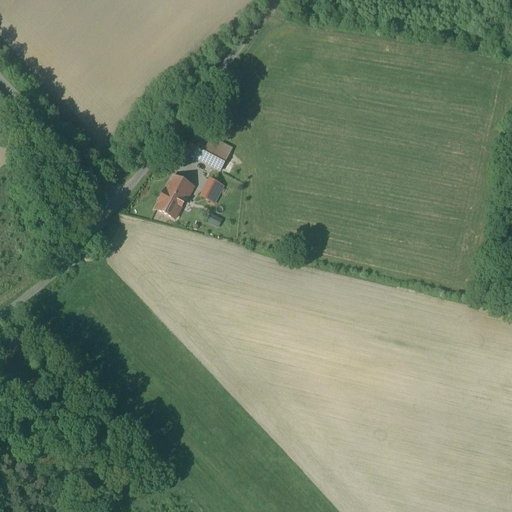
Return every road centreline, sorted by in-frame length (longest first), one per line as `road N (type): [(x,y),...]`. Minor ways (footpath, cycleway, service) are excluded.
road 1 (residential): [(118,202),(278,0)]
road 2 (unclassified): [(0,79),(118,202)]
road 3 (unclassified): [(0,317),(80,251),(118,202)]
